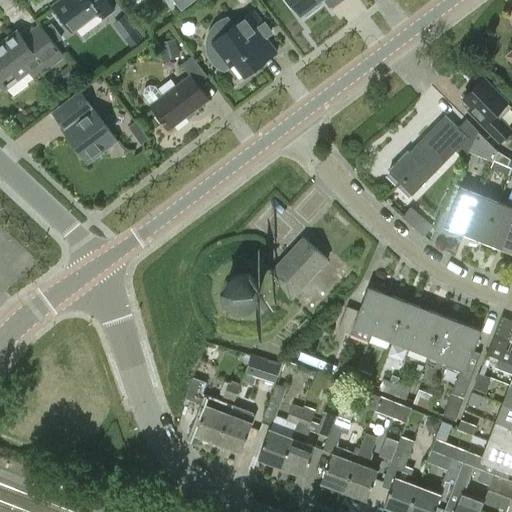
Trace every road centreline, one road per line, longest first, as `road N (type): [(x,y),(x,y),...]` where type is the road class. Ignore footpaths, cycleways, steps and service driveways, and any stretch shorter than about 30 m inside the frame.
road 1 (residential): [(246,511),(201,491),(166,451),(96,266)]
road 2 (residential): [(511,297),(418,259),(285,132)]
road 3 (tertiary): [(96,266),(285,132)]
road 4 (tertiary): [(285,132),(459,0)]
road 5 (residential): [(96,266),(76,233),(0,162)]
road 6 (tertiary): [(96,266),(0,345)]
